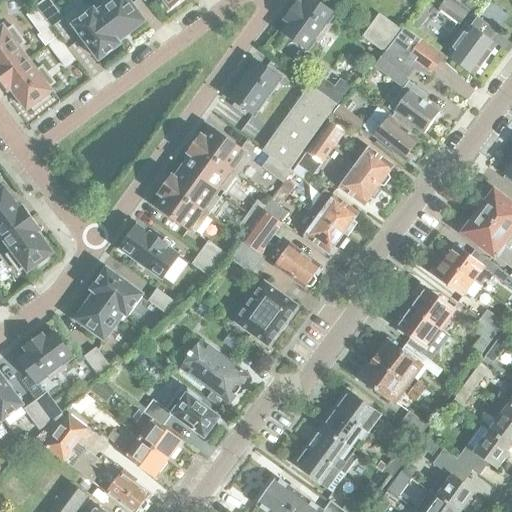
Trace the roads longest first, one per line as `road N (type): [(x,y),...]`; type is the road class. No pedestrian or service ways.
road 1 (residential): [(190,511),(280,388),(307,377),(358,309),(367,272),(436,174),(457,161),(511,88)]
road 2 (residential): [(97,241),(271,0)]
road 3 (residential): [(238,0),(24,156)]
road 4 (residential): [(0,334),(63,286),(97,241)]
